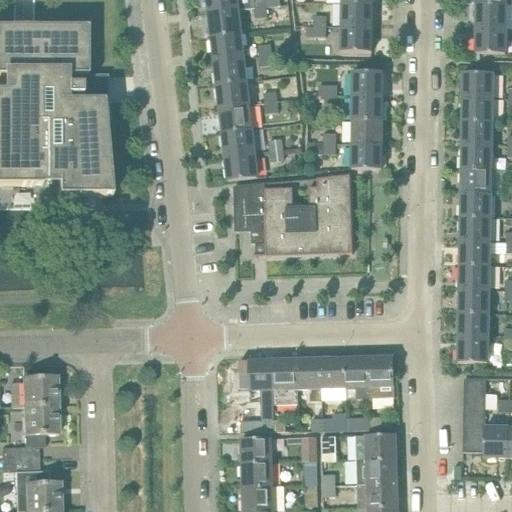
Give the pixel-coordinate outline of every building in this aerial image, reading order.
[(205,0),(208,15),(237,12),(236,0),(205,0)] [(252,0),(253,10),(265,8),(264,0),(252,0)] [(342,5),(342,29),(372,29),(372,5),(342,5)] [(476,30),(506,31),(506,7),(476,6),(476,30)] [(265,8),(253,10),(255,20),(267,19),(265,8)] [(210,39),(240,36),(237,12),(208,15),(210,39)] [(314,28),(326,28),(326,18),(314,17),(314,28)] [(0,76),(10,76),(10,87),(7,87),(7,88),(10,88),(10,93),(0,93),(0,187),(42,188),(42,182),(47,182),(47,185),(48,185),(48,182),(59,182),(59,197),(94,197),(103,197),(112,197),(107,151),(103,104),(103,103),(97,103),(97,77),(87,77),(87,28),(41,28),(40,28),(34,28),(32,28),(15,28),(13,28),(7,28),(0,28),(0,76)] [(326,39),(326,28),(314,28),(313,39),(326,39)] [(371,54),(372,29),(342,29),(341,53),(371,54)] [(505,55),(506,31),(476,30),(475,55),(505,55)] [(213,63),(243,59),(240,36),(210,39),(213,63)] [(259,58),(271,56),(270,45),(258,47),(259,58)] [(271,56),(259,58),(260,68),(272,67),(271,56)] [(243,59),(213,63),(216,87),(246,83),(243,59)] [(353,73),(353,98),(383,99),(383,74),(353,73)] [(463,75),(462,99),(492,100),(493,75),(463,75)] [(246,83),(216,87),(219,111),(249,107),(246,83)] [(325,97),(337,98),(337,87),(325,87),(325,97)] [(264,105),(276,104),(275,93),(263,95),(264,105)] [(337,98),(325,97),(324,108),(336,108),(337,98)] [(382,123),(383,99),(353,98),(352,122),(382,123)] [(492,100),(462,99),(462,123),(492,124),(492,100)] [(276,104),(264,105),(266,116),(278,114),(276,104)] [(249,107),(219,111),(222,134),(251,131),(249,107)] [(382,123),(352,122),(352,146),(382,147),(382,123)] [(492,124),(462,123),(461,147),(491,148),(492,124)] [(251,131),(222,134),(224,158),(254,155),(251,131)] [(324,145),(336,146),(336,135),(324,135),(324,145)] [(270,153),(282,152),(281,141),(269,142),(270,153)] [(336,146),(324,145),(323,156),(335,156),(336,146)] [(381,171),(382,147),(352,146),(351,171),(381,171)] [(491,148),(461,147),(461,171),(491,172),(491,148)] [(282,152),(270,153),(271,163),(283,162),(282,152)] [(254,155),(224,158),(227,183),(257,179),(254,155)] [(491,172),(461,171),(460,195),(490,196),(491,172)] [(264,186),(233,188),(235,234),(251,233),(251,246),(265,245),(265,258),(352,256),(350,177),(317,181),(317,190),(308,190),(308,210),(293,211),(292,191),(264,192),(264,186)] [(490,196),(460,195),(460,219),(490,220),(490,196)] [(490,220),(460,219),(459,244),(489,244),(490,220)] [(489,244),(459,244),(459,267),(489,268),(489,244)] [(489,268),(459,267),(459,291),(489,292),(489,268)] [(489,292),(459,291),(458,316),(488,316),(489,292)] [(488,316),(458,316),(458,339),(488,340),(488,316)] [(487,365),(488,340),(458,339),(457,364),(487,365)] [(511,351),(511,340),(504,340),(503,351),(511,351)] [(369,359),(344,360),(345,390),(357,390),(358,401),(370,400),(369,359)] [(393,359),(369,359),(370,400),(394,400),(394,389),(393,359)] [(345,390),(344,360),(320,361),(321,391),(345,390)] [(298,406),(297,391),(297,361),(273,362),(274,407),(298,406)] [(320,361),(297,361),(297,391),(311,391),(311,395),(310,395),(310,403),(322,403),(322,402),(321,391),(320,361)] [(240,423),(240,435),(275,434),(274,422),(274,407),(273,362),(238,363),(239,393),(260,392),(260,422),(240,423)] [(11,409),(23,409),(57,408),(56,379),(23,380),(23,385),(11,385),(11,409)] [(464,380),(463,392),(486,393),(486,381),(464,380)] [(463,392),(463,405),(486,405),(486,393),(463,392)] [(498,414),(509,414),(509,402),(498,402),(498,414)] [(463,405),(463,417),(485,418),(486,405),(463,405)] [(57,408),(24,409),(24,437),(25,449),(39,449),(45,449),(44,437),(58,436),(57,408)] [(333,420),(322,420),(322,433),(333,432),(346,432),(346,428),(346,420),(346,416),(346,415),(333,415),(333,420)] [(463,417),(463,429),(484,429),(485,429),(485,418),(463,417)] [(360,432),(371,431),(370,419),(360,419),(360,432)] [(381,419),(370,419),(371,431),(381,431),(381,419)] [(312,433),(322,433),(322,420),(311,421),(312,433)] [(274,422),(275,434),(285,434),(285,422),(274,422)] [(463,442),(484,442),(484,429),(463,429),(463,442)] [(509,430),(492,430),(485,429),(484,429),(484,442),(483,455),(483,459),(508,460),(509,430)] [(365,438),(355,438),(356,462),(396,461),(395,437),(365,438)] [(322,463),(334,463),(333,438),(321,439),(322,463)] [(241,441),(241,465),(271,464),(271,440),(241,441)] [(483,455),(484,442),(463,442),(462,454),(483,455)] [(2,462),(39,461),(39,449),(25,449),(2,450),(2,462)] [(316,463),(316,452),(303,452),(304,463),(316,463)] [(39,473),(39,461),(2,462),(2,474),(39,473)] [(396,461),(356,462),(357,486),(397,485),(396,461)] [(241,465),(242,490),(272,489),(271,464),(241,465)] [(317,487),(316,467),(304,467),(304,488),(317,487)] [(39,473),(15,474),(16,511),(60,511),(60,485),(49,485),(48,473),(39,473)] [(322,477),(323,487),(335,487),(334,476),(322,477)] [(398,509),(397,485),(357,486),(358,510),(398,509)] [(317,487),(304,488),(305,507),(317,507),(317,487)] [(335,498),(335,487),(323,487),(323,498),(335,498)] [(242,490),(242,511),(285,511),(284,488),(272,489),(242,490)]
